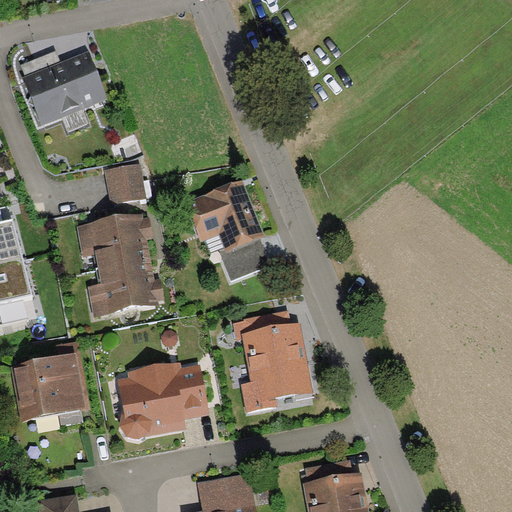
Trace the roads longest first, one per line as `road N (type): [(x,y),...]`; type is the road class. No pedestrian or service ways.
road 1 (residential): [(374,428),(203,0)]
road 2 (residential): [(374,428),(137,469),(145,511)]
road 3 (residential): [(181,0),(0,32)]
road 4 (residential): [(0,99),(41,184),(55,193),(97,187)]
